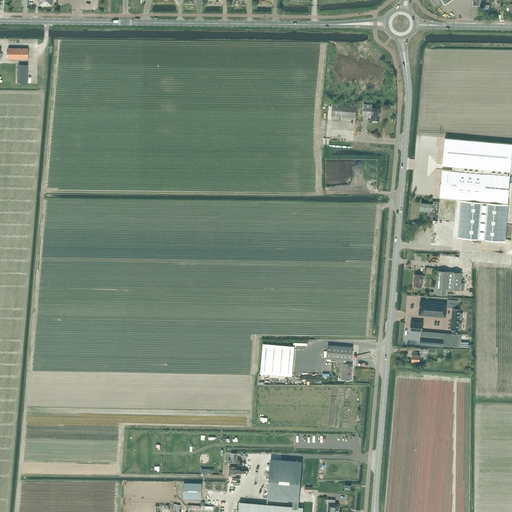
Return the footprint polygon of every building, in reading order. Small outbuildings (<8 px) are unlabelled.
[(27,59),(28,48),(8,48),(8,59),(27,59)] [(27,84),(27,65),(18,64),(18,84),(27,84)] [(355,118),(356,106),(332,104),(331,116),(355,118)] [(372,105),(364,104),(364,111),(371,111),(371,120),(373,120),(374,120),(374,121),(375,121),(376,121),(377,120),(377,121),(379,121),(380,108),(372,108),(372,105)] [(511,144),(445,139),(440,197),(462,199),(461,200),(458,237),(504,242),(511,149),(511,144)] [(429,216),(437,216),(439,202),(432,201),(432,204),(421,203),(420,209),(420,211),(429,212),(429,216)] [(432,242),(455,244),(456,231),(436,229),(435,234),(433,234),(432,242)] [(460,290),(461,273),(437,271),(435,294),(447,295),(448,289),(460,290)] [(422,287),(423,275),(415,274),(414,286),(422,287)] [(447,303),(446,303),(420,301),(419,314),(445,317),(446,308),(447,303)] [(458,308),(459,303),(446,302),(446,303),(447,303),(446,308),(447,308),(452,308),(451,329),(453,330),(452,334),(459,334),(459,328),(462,329),(462,323),(460,323),(460,318),(463,319),(463,313),(461,313),(461,308),(458,308)] [(422,331),(422,323),(411,322),(410,330),(422,331)] [(420,344),(420,345),(442,347),(442,344),(443,338),(442,339),(421,337),(421,336),(420,344)] [(294,346),(276,344),(263,343),(260,373),(292,376),(294,346)] [(351,361),(353,347),(328,345),(326,359),(344,360),(344,363),(343,363),(342,374),(343,374),(342,379),(341,379),(351,380),(351,371),(350,371),(351,368),(352,368),(352,364),(347,363),(347,361),(351,361)] [(427,353),(428,349),(420,348),(419,355),(412,355),(411,361),(419,362),(419,359),(425,359),(426,353),(427,353)] [(302,459),(270,457),(267,497),(299,500),(302,459)] [(184,483),(183,498),(196,499),(196,496),(201,496),(202,483),(184,483)] [(335,504),(335,500),(328,499),(328,503),(329,503),(327,511),(337,511),(338,511),(338,508),(338,504),(335,504)] [(300,511),(272,510),(272,505),(240,502),(239,511),(300,511)]
